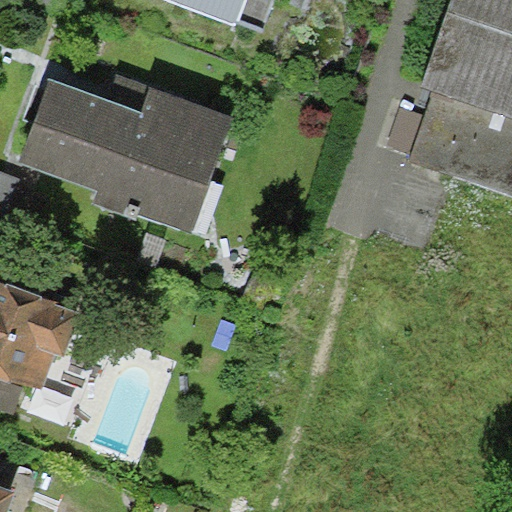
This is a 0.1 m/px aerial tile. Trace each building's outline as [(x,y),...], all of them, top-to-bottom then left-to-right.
[(75,0),(15,0),(68,19),(75,0)] [(188,0),(234,17),(240,0),(188,0)] [(511,0),(438,0),(411,81),(511,114),(511,0)] [(228,113),(142,82),(131,111),(35,76),(8,148),(105,183),(100,197),(194,231),(214,178),(205,175),(228,113)] [(0,208),(12,176),(0,171),(0,208)] [(0,286),(0,357),(40,372),(63,309),(0,286)]
